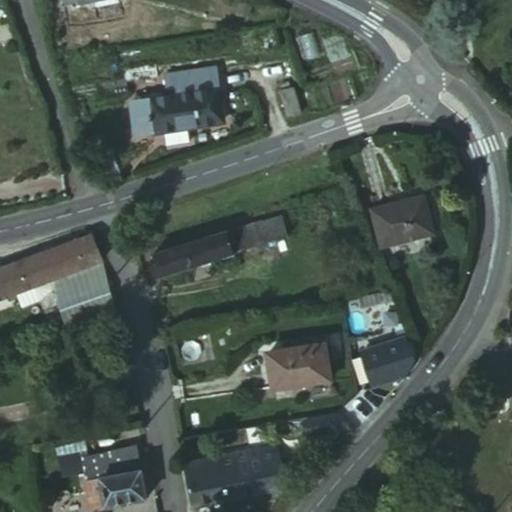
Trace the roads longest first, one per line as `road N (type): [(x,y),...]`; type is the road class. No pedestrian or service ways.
road 1 (secondary): [(420,78),(462,108),(476,129),(490,166),(492,267),(460,337),(310,511)]
road 2 (tertiary): [(420,78),(381,112),(95,207)]
road 3 (unclassified): [(176,511),(160,392),(108,223),(95,207)]
road 4 (unclassified): [(95,207),(80,185),(31,0)]
road 5 (secondary): [(329,0),(391,38),(420,78)]
